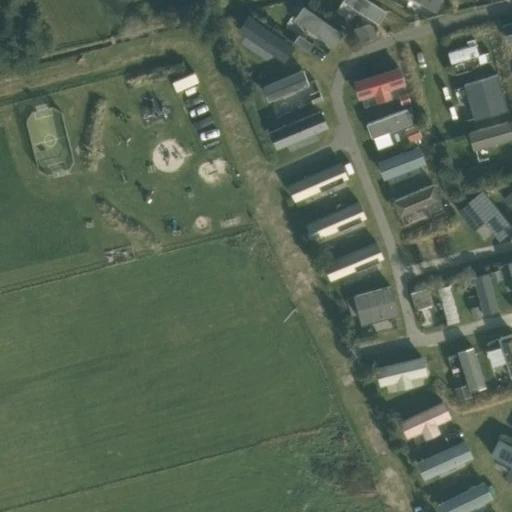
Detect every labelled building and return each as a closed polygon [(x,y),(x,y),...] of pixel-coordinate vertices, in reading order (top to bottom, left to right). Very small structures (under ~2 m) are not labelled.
[(386,14),(362,0),(344,0),(342,3),(378,26),(386,14)] [(442,0),(412,0),(435,13),(442,0)] [(302,7),(292,21),(331,49),(341,35),(302,7)] [(253,20),(244,34),(279,57),(288,44),(253,20)] [(511,23),(500,27),(506,45),(511,42),(511,23)] [(475,45),(447,53),(449,64),(478,56),(475,45)] [(399,68),(352,84),(357,100),(373,95),(376,105),(392,100),(389,91),(404,86),(399,68)] [(302,71),(260,89),(266,103),(308,86),(302,71)] [(496,75),(462,85),(473,122),(507,112),(496,75)] [(371,140),(412,124),(406,110),(365,126),(371,140)] [(320,114),(276,129),(282,146),(326,131),(320,114)] [(511,136),(508,122),(467,134),(472,152),(511,140),(511,136)] [(424,168),(419,157),(389,171),(394,181),(424,168)] [(341,163),(286,186),(293,203),(348,180),(341,163)] [(441,202),(434,185),(391,202),(398,220),(441,202)] [(511,229),(481,192),(467,203),(498,241),(511,229)] [(358,202),(304,226),(311,242),(365,218),(358,202)] [(375,244),(322,266),(329,282),(382,260),(375,244)] [(487,274),(471,279),(482,317),(498,312),(487,274)] [(418,305),(434,299),(429,284),(412,289),(418,305)] [(389,286),(350,297),(358,327),(397,316),(389,286)] [(459,322),(448,287),(435,291),(446,326),(459,322)] [(511,335),(497,341),(509,380),(511,379),(511,335)] [(471,348),(455,353),(466,386),(454,390),(458,402),(471,397),(470,393),(485,388),(471,348)] [(421,358),(373,369),(378,388),(395,384),(397,392),(412,389),(410,380),(426,376),(421,358)] [(442,403),(397,422),(405,440),(420,433),(423,440),(439,434),(435,426),(449,420),(442,403)] [(511,448),(497,441),(489,457),(511,469),(511,448)] [(463,442),(416,464),(424,481),(471,459),(463,442)] [(483,483),(435,506),(438,511),(465,511),(491,499),(483,483)]
